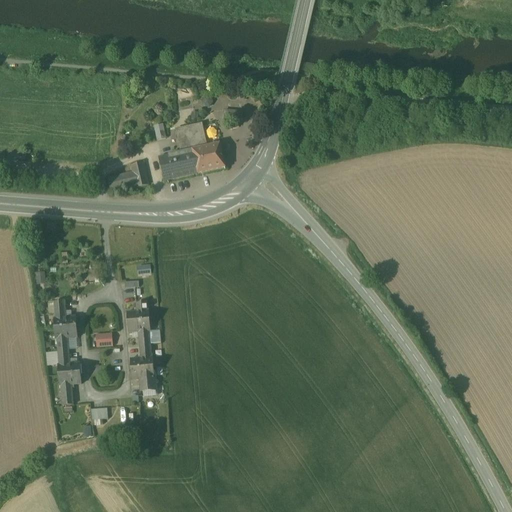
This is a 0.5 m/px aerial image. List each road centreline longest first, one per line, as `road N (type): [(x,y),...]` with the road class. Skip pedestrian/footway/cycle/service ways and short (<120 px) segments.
road 1 (tertiary): [(256,175),(397,330),(506,511)]
road 2 (secondary): [(256,175),(221,202),(179,212),(0,203)]
road 3 (secondary): [(256,175),(274,137),(305,0)]
road 4 (track): [(331,93),(511,109)]
